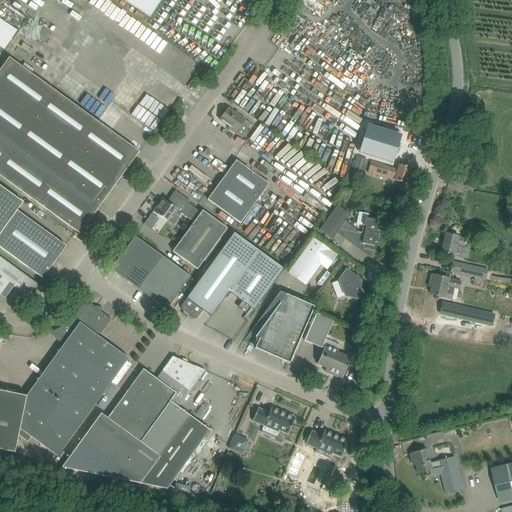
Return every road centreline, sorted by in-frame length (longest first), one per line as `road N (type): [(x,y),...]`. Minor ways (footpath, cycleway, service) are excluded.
road 1 (unclassified): [(386,427),(396,323),(457,92),(444,0)]
road 2 (unclassified): [(386,427),(159,327),(85,273)]
road 3 (unclassified): [(85,273),(275,0)]
